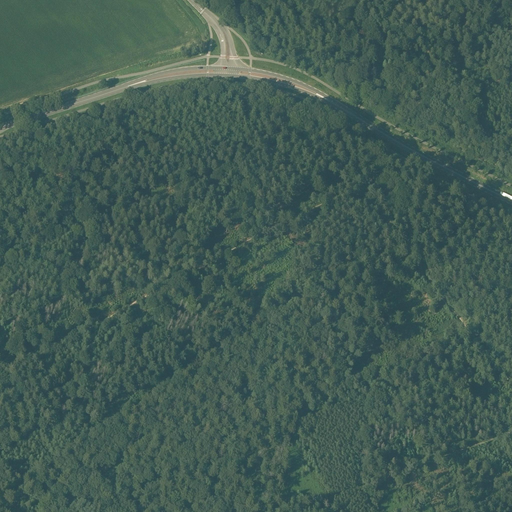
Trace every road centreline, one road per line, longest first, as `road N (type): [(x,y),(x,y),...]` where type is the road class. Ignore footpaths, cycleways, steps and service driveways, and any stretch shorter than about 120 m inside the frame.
road 1 (track): [(417,266),(279,302),(48,464)]
road 2 (track): [(338,511),(332,498),(209,508),(114,486),(61,484),(55,460),(0,370)]
road 3 (primary): [(511,201),(305,89),(227,71)]
road 4 (primary): [(0,127),(151,79),(227,71)]
road 5 (track): [(0,380),(202,265)]
road 6 (track): [(511,77),(373,110),(370,126)]
road 7 (track): [(338,196),(202,265)]
road 8 (track): [(511,384),(417,266)]
road 9 (track): [(202,265),(136,196),(104,210)]
road 10 (track): [(367,133),(416,253)]
